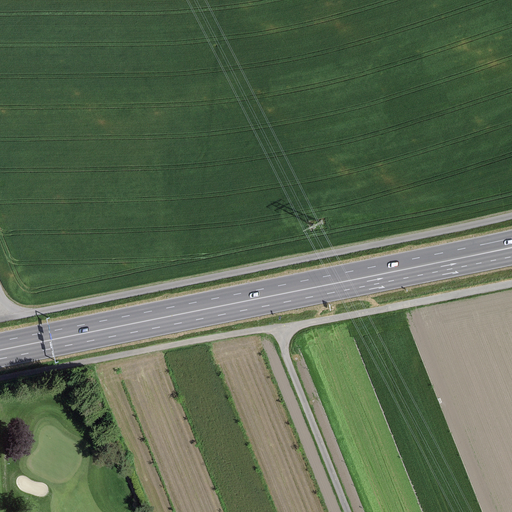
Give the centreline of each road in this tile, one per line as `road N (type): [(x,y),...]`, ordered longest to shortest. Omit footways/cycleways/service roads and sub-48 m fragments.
road 1 (track): [(511,215),(0,318)]
road 2 (primary): [(463,258),(0,349)]
road 3 (track): [(280,327),(347,511)]
